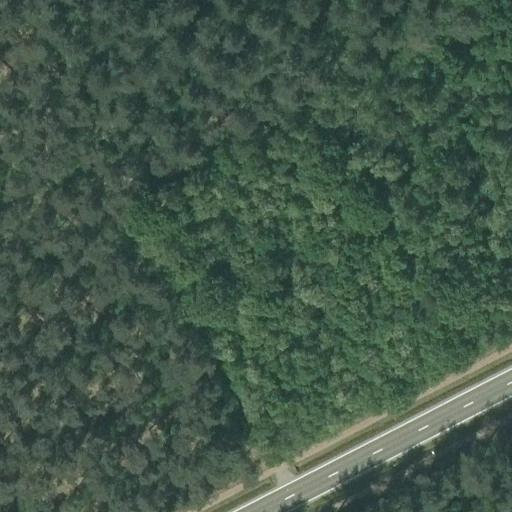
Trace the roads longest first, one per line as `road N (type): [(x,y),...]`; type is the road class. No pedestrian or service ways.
road 1 (track): [(278,471),(233,372),(121,180)]
road 2 (secondary): [(266,511),(511,384)]
